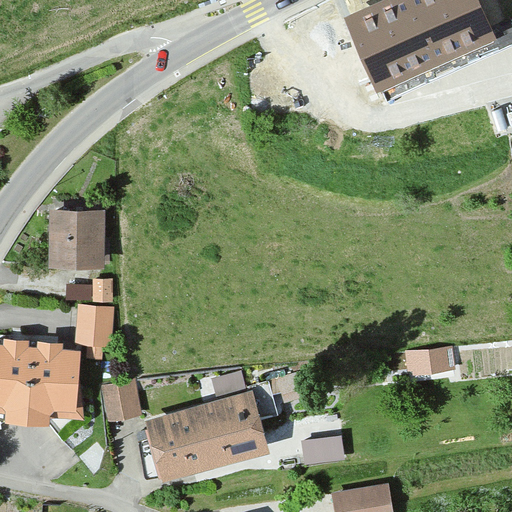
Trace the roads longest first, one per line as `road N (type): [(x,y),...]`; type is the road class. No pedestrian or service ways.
road 1 (unclassified): [(187,50),(146,72),(51,150),(0,219)]
road 2 (residential): [(187,50),(165,38),(140,38),(0,95)]
road 3 (residential): [(0,479),(94,495),(127,511)]
